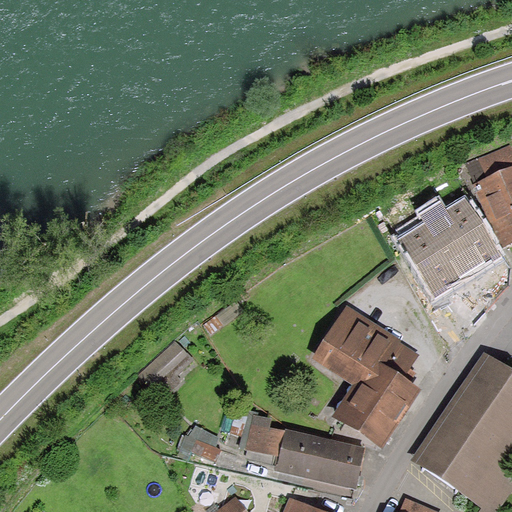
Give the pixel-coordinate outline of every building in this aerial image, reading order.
[(511,242),(511,144),(467,162),(501,247),(511,242)] [(447,236),(414,256),(442,303),(483,278),(503,266),(470,212),(443,228),(447,236)] [(332,419),(382,451),(405,417),(423,390),(405,378),(420,355),(349,307),(314,360),(354,387),(332,419)] [(202,368),(177,343),(141,378),(166,403),(202,368)] [(414,463),(485,511),(498,511),(511,492),(511,374),(486,357),(414,463)] [(360,489),(368,448),(271,429),(273,420),(255,417),(248,451),(279,457),(276,473),(360,489)] [(221,449),(199,441),(195,452),(217,460),(221,449)] [(226,474),(196,466),(191,484),(221,492),(226,474)] [(246,511),(235,497),(215,511),(246,511)] [(401,511),(438,511),(406,499),(401,511)] [(318,511),(292,500),(286,511),(318,511)]
